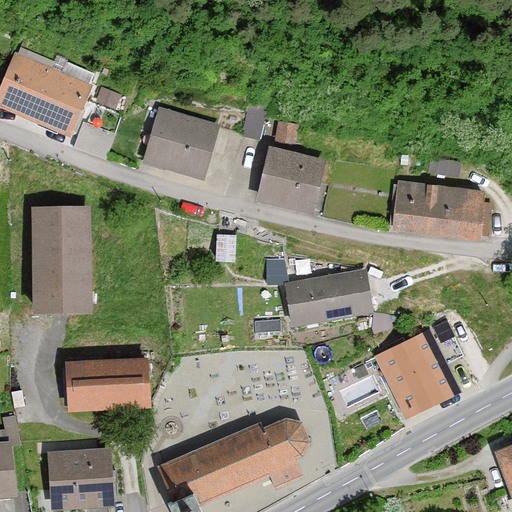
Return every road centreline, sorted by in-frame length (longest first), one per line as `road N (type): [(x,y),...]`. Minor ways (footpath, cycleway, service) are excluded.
road 1 (residential): [(0,129),(214,198),(374,234),(511,251)]
road 2 (tertiary): [(294,511),(474,409)]
